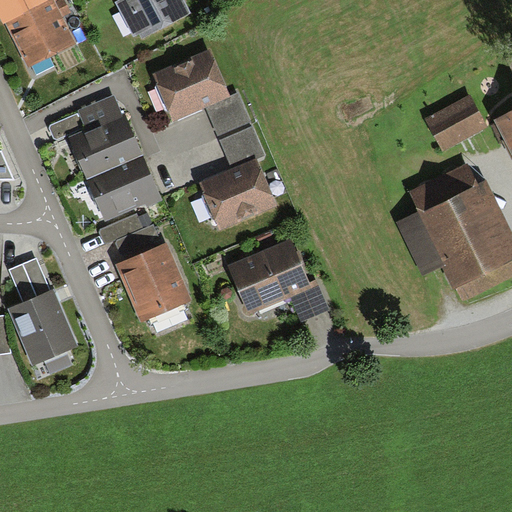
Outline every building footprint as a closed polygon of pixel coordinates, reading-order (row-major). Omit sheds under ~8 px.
[(2,16),(27,68),(77,44),(63,17),(71,13),(64,0),(29,0),(31,2),(2,16)] [(121,0),(122,1),(116,4),(134,37),(139,34),(142,40),(191,14),(182,0),(121,0)] [(209,55),(153,80),(173,126),(206,111),(219,138),(251,123),(239,96),(230,100),(223,87),(209,55)] [(66,142),(84,183),(142,157),(126,120),(115,96),(79,112),(88,132),(66,142)] [(471,98),(426,121),(442,152),(487,130),(471,98)] [(511,117),(495,126),(511,159),(511,117)] [(234,172),(198,188),(219,234),(276,208),(259,170),(255,161),(265,156),(251,128),(221,142),(234,172)] [(0,181),(14,181),(2,154),(0,153),(0,181)] [(105,228),(163,202),(158,191),(142,157),(84,183),(105,228)] [(468,167),(411,195),(422,215),(403,225),(427,275),(444,267),(461,302),(511,276),(511,239),(486,187),(479,190),(468,167)] [(104,246),(143,229),(137,214),(98,231),(104,246)] [(123,264),(116,267),(141,323),(189,302),(166,249),(162,250),(152,227),(114,244),(123,264)] [(291,241),(228,268),(250,317),(290,299),(300,323),(329,311),(317,282),(310,285),(299,259),(291,241)] [(33,368),(79,347),(58,298),(56,294),(52,295),(36,260),(10,271),(26,306),(9,313),(33,368)] [(5,316),(0,317),(0,355),(12,354),(5,316)]
